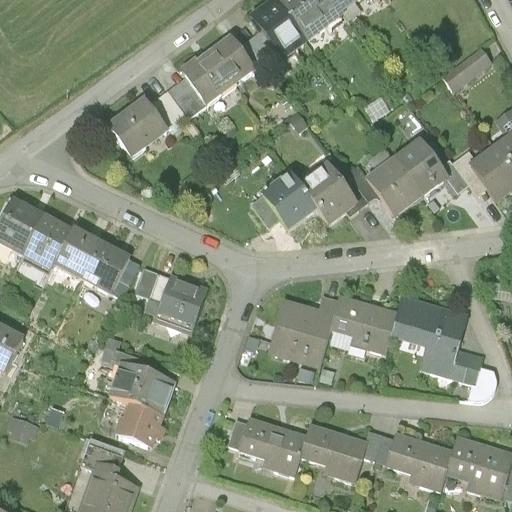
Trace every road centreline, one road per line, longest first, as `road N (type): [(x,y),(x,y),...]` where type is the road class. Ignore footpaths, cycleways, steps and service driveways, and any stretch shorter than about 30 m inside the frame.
road 1 (residential): [(511,409),(477,419),(213,390)]
road 2 (residential): [(19,157),(232,0)]
road 3 (residential): [(19,157),(250,273)]
road 4 (residential): [(250,273),(449,251)]
road 5 (residential): [(511,400),(449,251)]
road 6 (residential): [(250,273),(213,390)]
